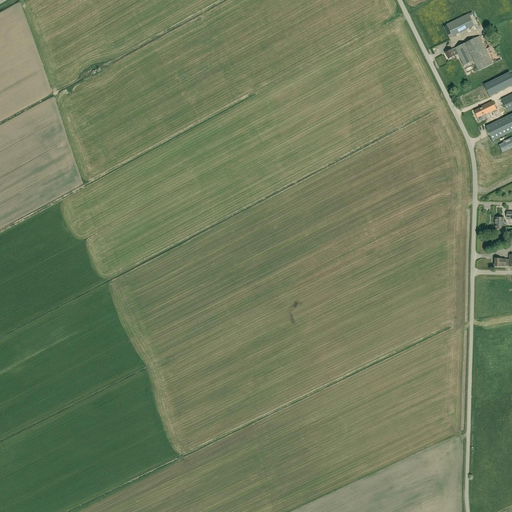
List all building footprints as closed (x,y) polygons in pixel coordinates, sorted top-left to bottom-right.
[(468,14),(446,24),(453,37),(474,26),(468,14)] [(449,59),(455,56),(458,54),(464,66),(473,61),(478,71),(493,64),(480,36),(455,48),(455,49),(452,50),(446,53),(449,59)] [(493,95),(506,90),(502,78),(494,81),(496,85),(490,87),(493,95)] [(511,93),(501,99),(508,112),(511,109),(511,93)] [(474,111),(477,118),(486,114),(496,109),(492,101),(482,106),(482,107),(474,111)] [(504,108),(492,113),(495,118),(506,112),(504,108)] [(511,113),(486,126),(493,141),(511,131),(511,113)] [(504,143),(499,146),(503,152),(511,147),(511,137),(503,142),(504,143)] [(495,218),(495,228),(503,228),(503,225),(505,225),(506,224),(506,222),(505,221),(503,221),(503,218),(500,218),(499,216),(497,216),(496,218),(495,218)] [(506,259),(495,259),(495,266),(500,266),(505,267),(505,266),(509,266),(509,267),(511,266),(511,254),(509,255),(509,259),(506,259)]
